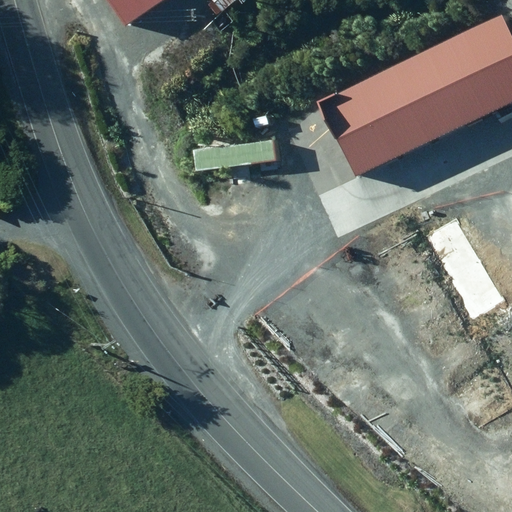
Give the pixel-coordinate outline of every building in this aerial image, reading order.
[(123,0),(139,26),(183,0),(123,0)] [(221,0),(232,15),(254,0),(221,0)] [(511,17),(327,97),(358,170),(511,103),(511,17)] [(204,137),(205,171),(289,169),(288,135),(204,137)] [(511,302),(455,208),(382,251),(484,421),(511,404),(511,302)]
